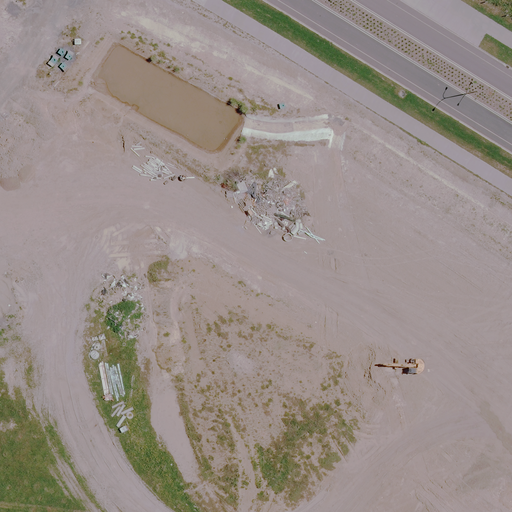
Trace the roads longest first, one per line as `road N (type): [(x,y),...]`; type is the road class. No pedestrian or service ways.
road 1 (unknown): [(0,425),(173,369),(293,166),(511,284)]
road 2 (secondary): [(511,138),(289,0)]
road 3 (secondary): [(376,0),(511,84)]
road 4 (unknown): [(511,379),(439,511)]
